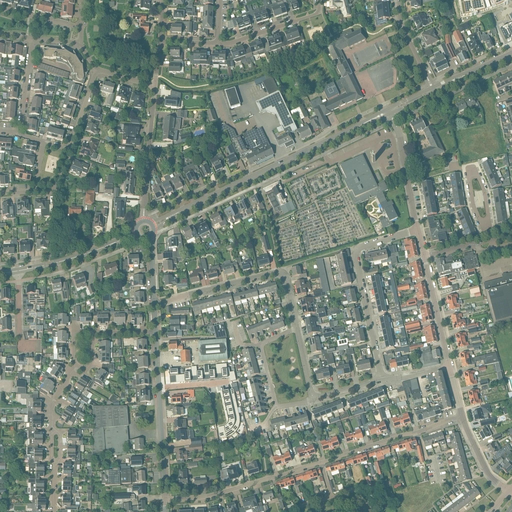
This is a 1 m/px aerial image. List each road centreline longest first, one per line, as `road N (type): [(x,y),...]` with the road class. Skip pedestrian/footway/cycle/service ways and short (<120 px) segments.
road 1 (residential): [(166,497),(209,493),(461,413)]
road 2 (tertiary): [(174,214),(361,124)]
road 3 (residential): [(382,380),(355,251),(417,229)]
road 4 (residential): [(53,511),(56,396),(78,366)]
road 5 (residential): [(153,304),(281,272)]
